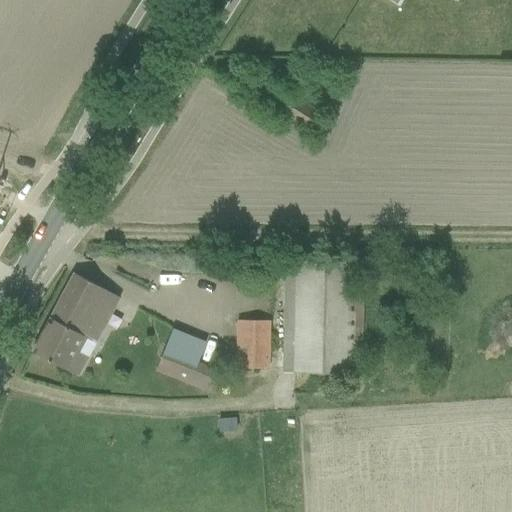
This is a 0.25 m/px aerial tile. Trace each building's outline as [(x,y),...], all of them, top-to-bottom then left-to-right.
[(321,115),(292,97),(279,117),(280,117),(282,115),(310,132),(321,115)] [(353,260),(285,258),(282,373),(362,375),(362,290),(352,289),(353,260)] [(72,274),(31,352),(77,377),(119,298),(72,274)] [(268,369),(269,321),(235,321),(234,368),(268,369)] [(209,393),(217,371),(162,350),(154,372),(209,393)]
